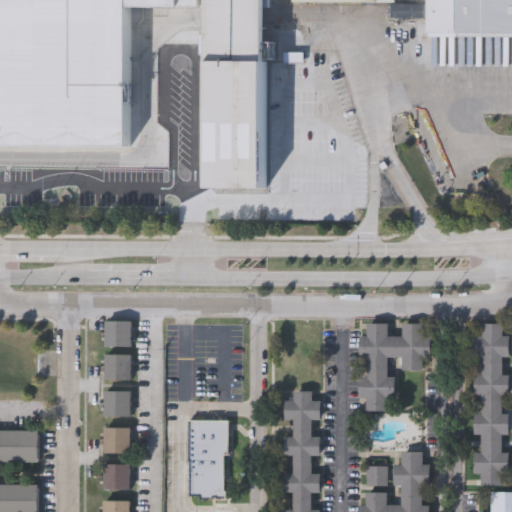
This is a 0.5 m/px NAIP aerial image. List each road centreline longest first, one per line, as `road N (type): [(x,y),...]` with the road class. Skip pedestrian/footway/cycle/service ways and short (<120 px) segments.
road 1 (secondary): [(444,248),(63,249)]
road 2 (secondary): [(196,278),(511,275)]
road 3 (residential): [(0,300),(256,307)]
road 4 (residential): [(72,304),(68,511)]
road 5 (residential): [(256,307),(259,511)]
